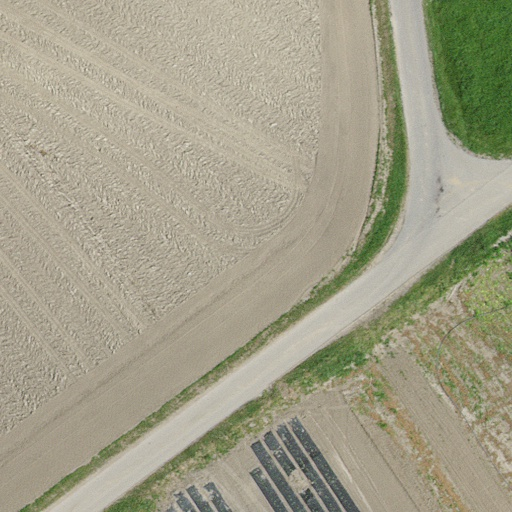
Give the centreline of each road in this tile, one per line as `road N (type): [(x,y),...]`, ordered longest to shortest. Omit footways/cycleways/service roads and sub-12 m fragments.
road 1 (unclassified): [(79,511),(511,185)]
road 2 (track): [(404,0),(437,243)]
